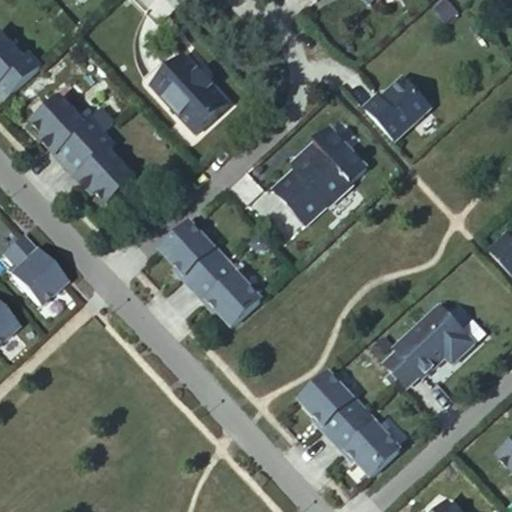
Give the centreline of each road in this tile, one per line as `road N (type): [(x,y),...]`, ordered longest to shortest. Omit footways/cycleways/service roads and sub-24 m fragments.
road 1 (residential): [(250,0),(285,47),(293,102),(238,166),(98,288)]
road 2 (residential): [(98,288),(313,511)]
road 3 (unclassified): [(359,511),(511,375)]
road 4 (track): [(98,288),(90,305),(0,209)]
road 5 (residential): [(0,186),(98,288)]
